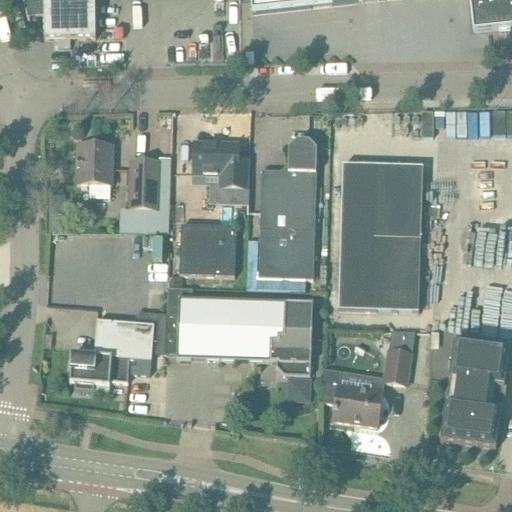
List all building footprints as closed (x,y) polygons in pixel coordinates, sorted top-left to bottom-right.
[(21,0),(28,22),(44,22),(45,43),(95,42),(94,0),(21,0)] [(511,0),(250,0),(251,16),(401,0),(468,0),(473,33),(511,29),(511,0)] [(260,235),(258,283),(259,283),(284,283),(313,284),(317,177),(316,177),(317,153),(309,144),(297,144),(289,152),(288,168),(280,175),(262,175),(260,235)] [(193,179),(219,180),(219,194),(248,195),(249,164),(238,164),(239,148),(194,146),(193,179)] [(78,149),(76,189),(92,189),(92,202),(110,202),(111,190),(112,190),(113,150),(78,149)] [(119,226),(119,237),(168,238),(169,186),(158,186),(159,166),(158,166),(131,165),(130,185),(129,213),(129,226),(119,226)] [(423,171),(342,168),(338,314),(418,317),(423,171)] [(50,198),(49,237),(64,237),(65,198),(50,198)] [(180,280),(234,281),(236,231),(181,229),(180,280)] [(75,383),(75,387),(74,394),(94,395),(94,385),(128,387),(128,377),(150,379),(152,359),(177,360),(177,362),(276,366),(276,372),(284,380),(310,381),(311,367),(312,307),(192,303),(193,294),(169,293),(168,320),(136,316),(135,328),(97,325),(94,359),(72,357),(70,382),(75,383)] [(430,331),(428,403),(446,406),(443,424),(442,426),(443,426),(440,445),(458,447),(458,448),(460,448),(476,450),(478,451),(478,450),(495,453),(498,434),(499,432),(498,432),(501,412),(500,412),(503,392),(504,392),(507,372),(507,370),(510,351),(492,349),(492,348),(490,348),(474,346),(472,345),(472,346),(460,344),(461,335),(430,331)] [(387,353),(382,387),(408,391),(412,358),(411,358),(411,355),(393,335),(390,354),(387,353)] [(335,409),(333,425),(377,432),(383,396),(338,390),(341,376),(322,373),(323,407),(335,409)]
